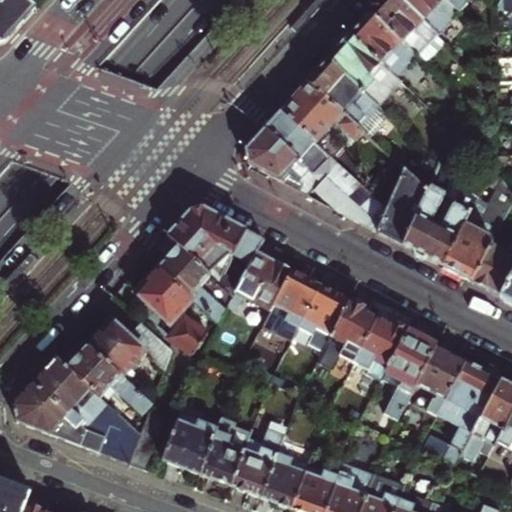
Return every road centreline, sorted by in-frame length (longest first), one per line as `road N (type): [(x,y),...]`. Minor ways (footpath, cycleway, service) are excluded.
road 1 (tertiary): [(511,339),(192,172)]
road 2 (primary): [(0,245),(220,0)]
road 3 (tertiary): [(0,377),(192,172)]
road 4 (primary): [(182,0),(0,202)]
road 5 (tertiary): [(192,172),(344,0)]
road 6 (primary): [(119,143),(249,0)]
road 7 (residential): [(167,511),(0,448)]
road 8 (primary): [(0,274),(119,143)]
road 9 (primary): [(148,0),(45,112)]
road 10 (tertiary): [(80,0),(0,90)]
